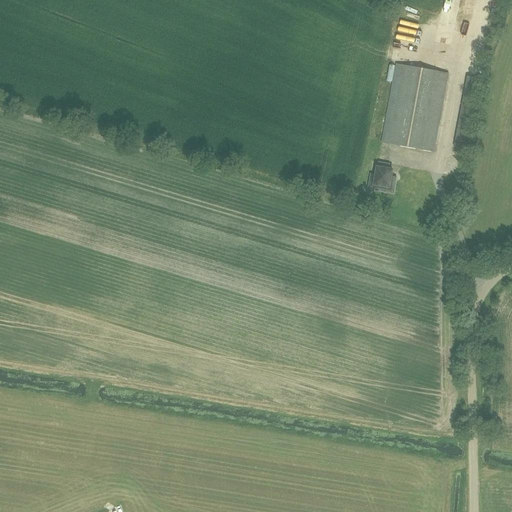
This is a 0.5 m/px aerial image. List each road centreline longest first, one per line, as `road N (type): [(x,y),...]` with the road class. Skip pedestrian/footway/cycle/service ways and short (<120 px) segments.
road 1 (unknown): [(479,297),(438,180),(460,57),(413,45)]
road 2 (unclassified): [(474,511),(470,339),(479,297),(511,268)]
